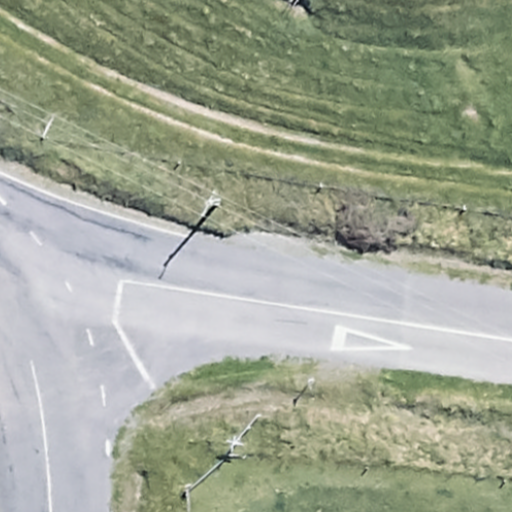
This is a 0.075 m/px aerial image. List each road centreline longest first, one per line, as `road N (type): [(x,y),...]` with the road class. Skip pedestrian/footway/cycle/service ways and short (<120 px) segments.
road 1 (unclassified): [(1,283),(119,279),(511,340)]
road 2 (unclassified): [(48,511),(41,420),(1,283)]
